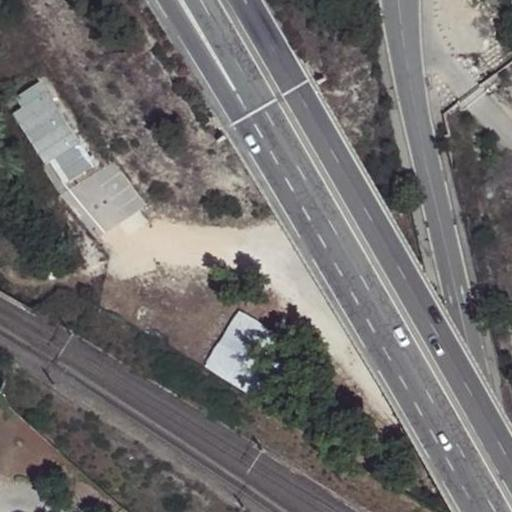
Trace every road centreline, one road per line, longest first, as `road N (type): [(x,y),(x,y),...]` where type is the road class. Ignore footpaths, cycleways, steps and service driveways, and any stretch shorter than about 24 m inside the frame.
road 1 (motorway): [(511,474),(241,0)]
road 2 (secondary): [(401,46),(499,511)]
road 3 (motorway): [(257,102),(483,511)]
road 4 (motorway): [(165,0),(210,72),(257,102)]
